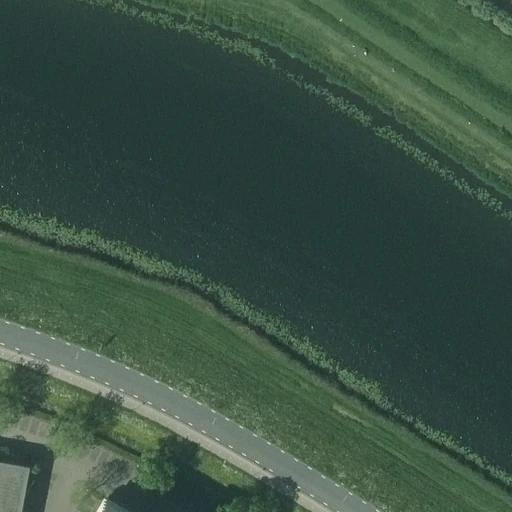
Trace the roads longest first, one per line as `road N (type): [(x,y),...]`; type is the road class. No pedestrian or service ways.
road 1 (tertiary): [(360,511),(140,384),(0,331)]
road 2 (track): [(316,0),(511,126)]
